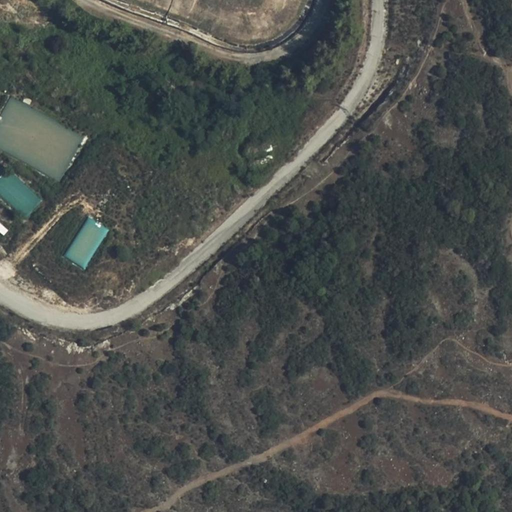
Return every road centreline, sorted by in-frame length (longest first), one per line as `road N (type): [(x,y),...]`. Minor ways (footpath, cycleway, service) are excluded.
road 1 (track): [(147,511),(382,391)]
road 2 (track): [(511,418),(382,391)]
